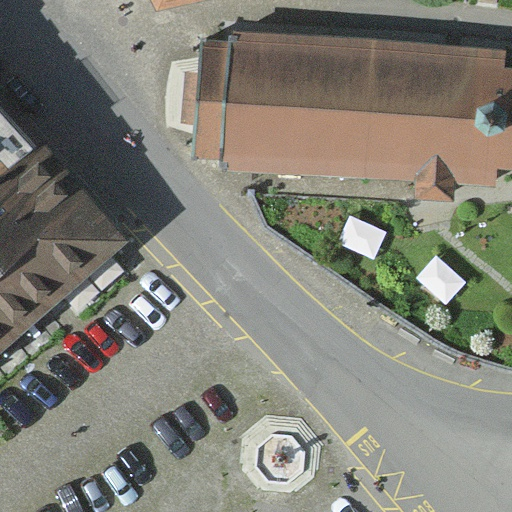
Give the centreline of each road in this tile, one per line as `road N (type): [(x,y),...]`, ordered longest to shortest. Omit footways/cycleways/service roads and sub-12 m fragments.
road 1 (unclassified): [(0,20),(104,117),(246,277)]
road 2 (unclassified): [(246,277),(461,511)]
road 3 (unclassified): [(0,475),(246,277)]
